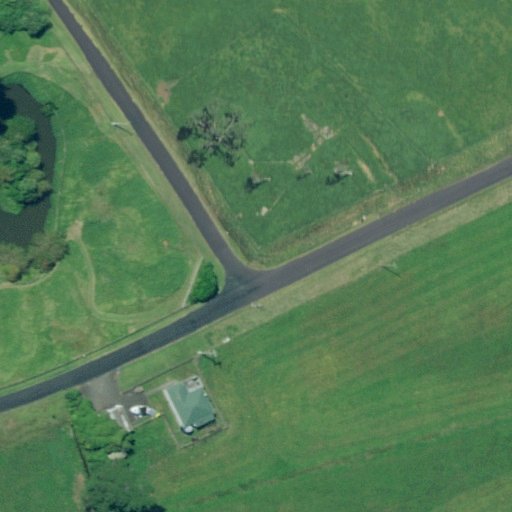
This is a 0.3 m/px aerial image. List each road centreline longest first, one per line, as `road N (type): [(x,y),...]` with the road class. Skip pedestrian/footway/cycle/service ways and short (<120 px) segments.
road 1 (unclassified): [(49,0),(253,295)]
road 2 (unclassified): [(511,166),(253,295)]
road 3 (unclassified): [(253,295),(0,408)]
